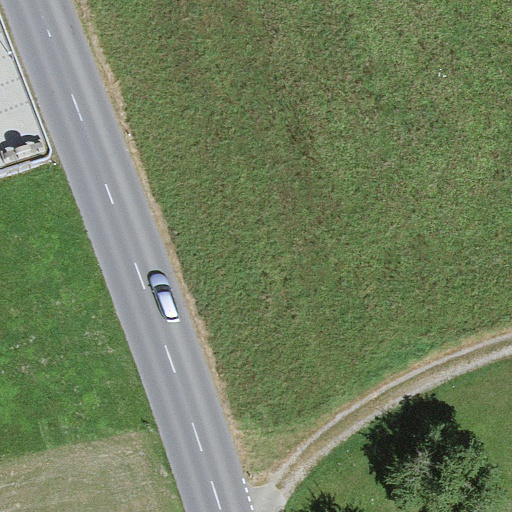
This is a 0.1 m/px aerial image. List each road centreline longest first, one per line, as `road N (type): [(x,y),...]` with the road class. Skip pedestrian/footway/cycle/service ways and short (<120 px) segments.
road 1 (tertiary): [(37,0),(220,511)]
road 2 (track): [(259,511),(290,470),(383,396),(511,342)]
